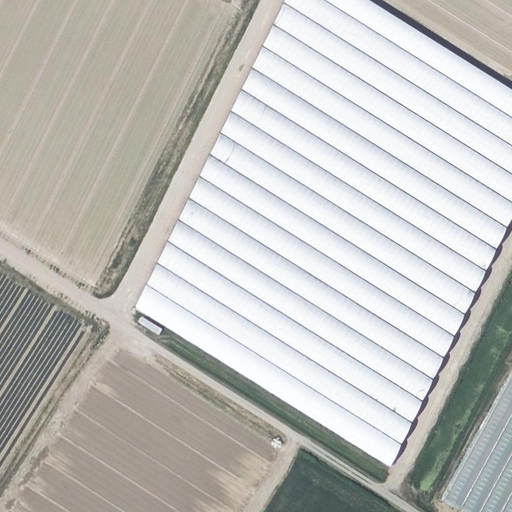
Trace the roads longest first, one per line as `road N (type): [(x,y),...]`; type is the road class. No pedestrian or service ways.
road 1 (track): [(0,243),(404,511)]
road 2 (track): [(254,0),(101,307)]
